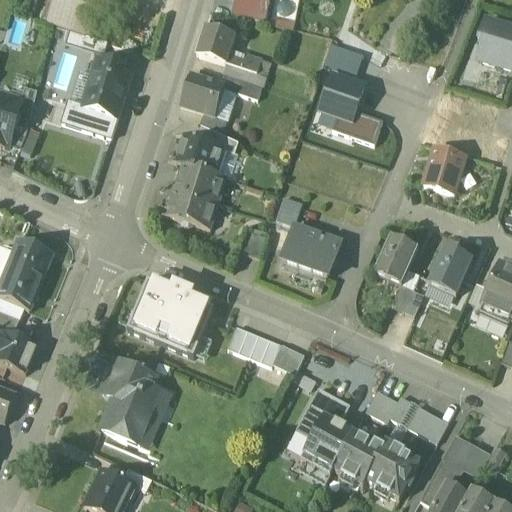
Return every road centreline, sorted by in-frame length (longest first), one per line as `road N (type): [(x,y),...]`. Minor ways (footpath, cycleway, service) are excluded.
road 1 (residential): [(9,511),(108,245)]
road 2 (residential): [(108,245),(190,0)]
road 3 (residential): [(326,337),(403,151),(410,97)]
road 4 (residential): [(108,245),(326,337)]
road 5 (residential): [(326,337),(511,419)]
road 6 (residential): [(0,192),(108,245)]
